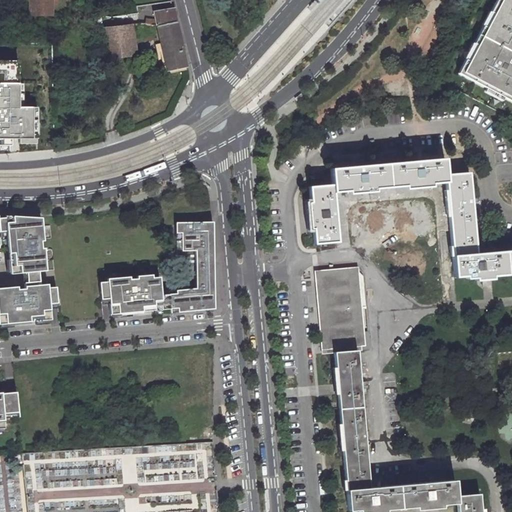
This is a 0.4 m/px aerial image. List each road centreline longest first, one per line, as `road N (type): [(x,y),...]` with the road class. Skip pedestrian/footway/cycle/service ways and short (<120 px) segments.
road 1 (residential): [(511,213),(491,201),(485,142),(473,131),(366,135),(324,153),(291,183),(293,264)]
road 2 (residential): [(293,264),(315,511)]
road 3 (tertiary): [(275,511),(252,268)]
road 4 (residential): [(0,345),(239,323)]
road 5 (secondary): [(0,193),(128,181),(174,166),(214,139)]
road 6 (secondary): [(194,113),(92,154),(0,165)]
road 7 (secondary): [(234,127),(291,88),(376,0)]
road 8 (tertiary): [(239,323),(255,511)]
road 9 (tertiary): [(252,268),(240,149),(231,131)]
road 10 (tertiary): [(221,138),(234,270)]
road 11 (secondary): [(301,0),(218,100)]
